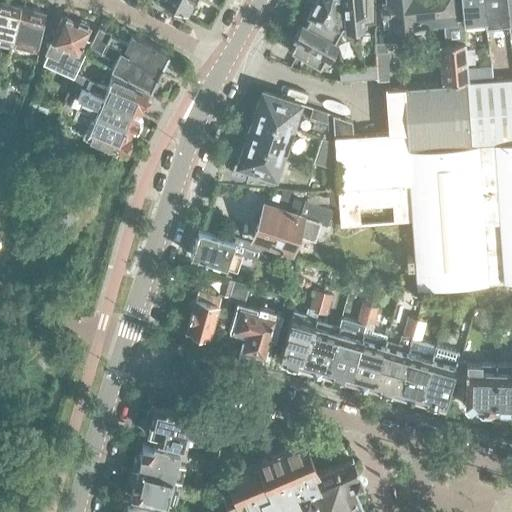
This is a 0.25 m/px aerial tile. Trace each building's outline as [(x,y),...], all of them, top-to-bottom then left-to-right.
[(0,0),(0,36),(11,40),(20,5),(0,0)] [(161,0),(187,13),(193,0),(161,0)] [(309,13),(304,22),(304,23),(333,39),(333,38),(342,24),(345,23),(344,11),(333,12),(331,0),(313,0),(306,12),(309,13)] [(331,0),(333,12),(344,11),(345,23),(345,27),(363,25),(363,22),(375,20),(374,0),(331,0)] [(469,80),(464,25),(463,19),(455,20),(453,0),(387,0),(387,2),(381,3),(383,28),(390,28),(419,26),(419,24),(443,22),(445,44),(439,45),(443,82),(469,80)] [(486,23),(483,0),(461,0),(463,19),(464,25),(486,23)] [(509,30),(506,0),(483,0),(486,23),(487,40),(509,37),(509,35),(510,35),(509,30)] [(20,5),(11,40),(35,46),(44,11),(20,5)] [(80,17),(77,20),(62,14),(56,29),(57,29),(47,51),(57,56),(60,49),(65,51),(67,46),(77,51),(78,49),(79,50),(90,26),(88,26),(88,21),(80,17)] [(336,40),(333,38),(333,39),(304,23),(304,22),(302,21),(293,36),(296,38),(290,48),(319,64),(325,54),(328,56),(336,40)] [(95,26),(91,34),(159,69),(162,64),(167,62),(170,57),(167,53),(168,51),(129,31),(124,40),(95,26)] [(156,75),(159,69),(91,34),(87,43),(115,58),(110,66),(150,87),(151,85),(156,84),(158,79),(156,75)] [(379,42),(375,42),(375,52),(387,51),(387,42),(379,42)] [(364,68),(365,77),(376,76),(376,69),(376,64),(363,65),(364,68)] [(492,79),(491,65),(469,67),(470,81),(492,79)] [(72,83),(139,112),(142,106),(147,105),(149,98),(148,92),(148,91),(111,76),(107,86),(88,78),(91,72),(79,66),(72,82),(72,83)] [(351,69),(352,78),(365,77),(364,68),(351,69)] [(339,70),(340,79),(352,78),(351,69),(339,70)] [(388,69),(376,69),(376,76),(376,80),(388,79),(388,69)] [(390,132),(354,134),(353,120),(332,114),(334,141),(335,151),(337,190),(338,205),(339,223),(411,219),(416,287),(487,281),(487,280),(504,279),(504,280),(511,279),(511,77),(492,79),(470,81),(387,89),(390,132)] [(139,122),(138,116),(139,112),(72,83),(70,88),(79,92),(77,97),(88,101),(84,111),(131,132),(131,131),(136,129),(139,122)] [(254,115),(292,127),(300,103),(262,91),(258,103),(256,103),(252,114),(254,115)] [(25,115),(22,126),(50,134),(53,123),(34,118),(39,103),(30,100),(25,115)] [(129,136),(131,132),(84,111),(76,108),(64,103),(60,112),(90,125),(86,136),(122,152),(123,150),(128,149),(131,143),(129,136)] [(313,107),(309,116),(327,122),(326,111),(313,107)] [(246,139),(284,151),(292,127),(254,115),(250,127),(247,126),(244,138),(246,139)] [(0,122),(0,149),(35,160),(43,135),(0,122)] [(53,123),(50,134),(60,138),(65,128),(53,123)] [(273,183),(284,151),(246,139),(242,151),(239,150),(231,174),(246,178),(245,180),(273,183)] [(335,167),(322,168),(323,183),(336,182),(335,167)] [(337,190),(326,190),(326,201),(338,205),(337,190)] [(330,209),(303,199),(294,196),(289,211),(263,202),(251,237),(290,250),(297,230),(312,235),(318,220),(326,223),(330,209)] [(57,200),(48,209),(66,227),(75,218),(57,200)] [(235,237),(233,241),(198,229),(190,254),(208,260),(211,266),(217,268),(224,265),(237,269),(242,253),(254,253),(257,244),(235,237)] [(229,296),(233,279),(223,275),(218,292),(229,296)] [(234,278),(233,279),(229,296),(228,297),(243,301),(248,282),(234,278)] [(317,311),(323,290),(314,288),(309,307),(307,307),(305,314),(291,310),(278,356),(303,363),(315,317),(316,317),(318,311),(317,311)] [(209,337),(218,303),(221,296),(198,289),(195,297),(186,330),(209,337)] [(332,293),(323,290),(317,311),(318,311),(327,313),(332,293)] [(355,322),(364,324),(369,303),(361,301),(355,322)] [(373,383),(386,337),(387,334),(386,333),(372,329),(373,325),(374,325),(379,306),(369,303),(364,324),(349,377),(373,383)] [(273,337),(281,312),(260,306),(259,311),(240,306),(235,326),(236,326),(234,332),(240,340),(245,342),(243,347),(263,352),(268,335),(273,337)] [(411,336),(412,336),(417,317),(407,314),(402,333),(401,333),(399,340),(386,337),(373,383),(396,390),(411,336)] [(339,323),(316,317),(315,317),(303,363),(326,370),(339,323)] [(341,317),(339,323),(326,370),(349,377),(364,324),(355,322),(341,317)] [(38,336),(48,339),(50,331),(40,328),(38,336)] [(435,342),(412,336),(411,336),(396,390),(420,396),(434,343),(435,342)] [(454,379),(460,360),(455,359),(458,349),(434,343),(420,396),(443,403),(450,378),(454,379)] [(494,411),(495,362),(479,362),(479,361),(460,360),(454,379),(465,379),(465,404),(475,405),(475,410),(479,414),(489,415),(494,411)] [(510,363),(495,362),(494,411),(497,414),(499,415),(503,415),(505,415),(510,413),(511,410),(511,360),(510,360),(510,363)] [(148,407),(146,416),(150,421),(151,421),(148,430),(160,433),(159,439),(185,446),(186,440),(197,443),(204,417),(193,414),(190,408),(182,406),(176,410),(154,404),(148,407)] [(364,484),(359,473),(351,455),(316,470),(302,438),(226,470),(232,485),(222,489),(232,511),(241,507),(243,511),(358,511),(364,510),(354,488),(364,484)] [(132,468),(181,480),(185,465),(177,463),(179,453),(166,450),(166,448),(154,445),(153,447),(143,444),(140,454),(135,457),(132,468)] [(217,456),(229,459),(231,450),(219,447),(217,456)] [(227,467),(229,459),(217,456),(215,464),(227,467)] [(177,495),(181,480),(132,468),(129,479),(133,484),(130,494),(141,497),(140,499),(153,502),(154,500),(175,506),(177,495)]
